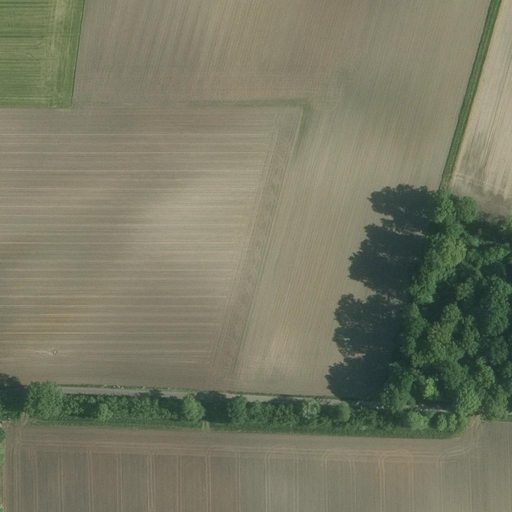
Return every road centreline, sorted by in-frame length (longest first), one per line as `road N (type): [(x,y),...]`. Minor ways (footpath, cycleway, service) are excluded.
road 1 (unclassified): [(511,410),(0,393)]
road 2 (track): [(491,0),(378,405)]
